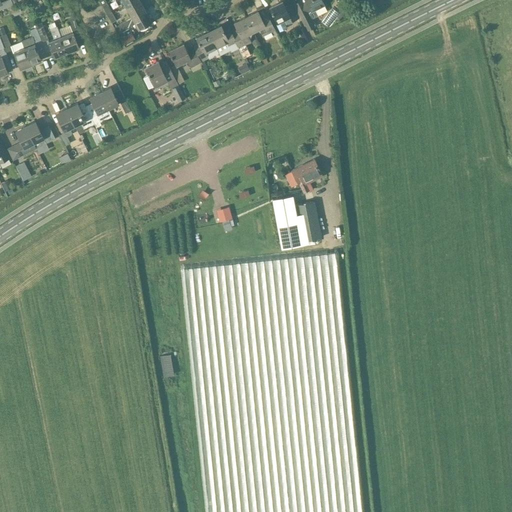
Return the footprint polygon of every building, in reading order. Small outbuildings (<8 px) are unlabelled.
[(138,0),(126,7),(132,17),(132,18),(145,11),(139,0),(138,0)] [(305,0),(306,0),(303,1),(301,0),(299,0),(293,3),(304,26),(307,30),(315,27),(315,26),(316,24),(311,21),(308,13),(311,11),(311,12),(315,9),(319,16),(327,12),(320,0),(305,0)] [(376,0),(367,0),(370,5),(372,8),(372,9),(385,3),(383,0),(376,0)] [(300,17),(292,1),(283,5),(282,1),(269,8),(276,23),(284,19),(286,24),(300,17)] [(102,5),(108,17),(113,14),(107,2),(102,5)] [(132,17),(125,22),(128,27),(135,23),(139,29),(152,22),(145,11),(132,18),(132,17)] [(258,12),(246,18),(253,32),(259,29),(262,36),(275,30),(267,14),(260,17),(258,12)] [(113,14),(108,17),(112,23),(116,20),(113,14)] [(69,24),(58,29),(57,29),(66,52),(79,48),(73,33),(79,30),(74,17),(67,19),(69,24)] [(231,31),(230,31),(238,47),(238,48),(239,48),(245,45),(250,42),(247,35),(253,32),(246,18),(234,23),(237,28),(231,31)] [(284,19),(276,23),(280,30),(287,26),(286,24),(284,19)] [(114,27),(118,34),(122,31),(119,25),(114,27)] [(49,42),(42,44),(45,50),(51,48),(52,49),(55,57),(66,52),(57,29),(58,29),(57,26),(49,28),(54,40),(49,42)] [(231,52),(238,48),(238,47),(230,30),(223,33),(220,27),(209,32),(216,48),(220,56),(231,51),(231,52)] [(32,37),(22,41),(31,64),(41,60),(39,55),(38,53),(45,50),(42,44),(37,31),(36,28),(29,30),(32,37)] [(44,28),(37,31),(42,44),(49,42),(44,28)] [(135,38),(131,32),(121,39),(124,44),(135,38)] [(198,43),(192,46),(193,47),(200,62),(201,61),(204,60),(208,58),(206,53),(216,48),(209,32),(196,38),(198,43)] [(5,34),(0,35),(0,37),(6,52),(12,49),(13,53),(14,52),(20,68),(31,64),(22,41),(10,46),(6,34),(5,34)] [(0,54),(1,57),(6,70),(12,68),(12,67),(6,52),(0,37),(0,54)] [(190,68),(201,62),(193,47),(188,50),(186,45),(184,46),(183,44),(169,51),(176,66),(187,61),(190,68)] [(158,62),(145,69),(149,75),(144,78),(149,89),(154,87),(161,83),(162,86),(167,83),(170,89),(177,85),(177,84),(170,69),(166,60),(159,64),(158,62)] [(246,64),(238,68),(241,74),(249,70),(246,64)] [(178,86),(172,88),(179,102),(184,99),(178,86)] [(110,87),(100,93),(108,109),(118,104),(110,87)] [(108,109),(100,93),(90,97),(98,114),(108,109)] [(126,101),(121,103),(125,113),(130,110),(126,101)] [(77,104),(66,109),(74,126),(78,134),(84,131),(83,129),(94,124),(90,117),(88,113),(83,116),(77,104)] [(74,126),(66,109),(55,114),(63,131),(64,131),(65,133),(59,136),(64,146),(69,144),(70,144),(66,136),(71,134),(71,132),(69,128),(74,126)] [(94,124),(96,128),(101,126),(96,115),(90,117),(94,124)] [(35,122),(25,126),(33,143),(39,140),(42,145),(45,143),(55,138),(49,127),(40,132),(39,130),(35,122)] [(33,143),(25,126),(15,131),(20,142),(13,146),(18,157),(30,151),(35,148),(33,143)] [(0,162),(8,159),(3,147),(0,148),(0,162)] [(322,176),(314,159),(292,170),(298,183),(299,183),(303,192),(308,189),(309,192),(313,189),(310,182),(322,176)] [(244,174),(255,171),(253,164),(242,168),(244,174)] [(22,180),(29,177),(26,172),(20,175),(22,180)] [(7,180),(1,184),(5,192),(12,189),(7,180)] [(236,192),(237,198),(249,195),(248,189),(236,192)] [(294,204),(292,194),(272,198),(281,247),(308,242),(308,240),(321,237),(315,201),(294,204)] [(228,207),(217,210),(220,221),(231,218),(228,207)] [(174,375),(170,354),(160,356),(163,376),(174,375)]
